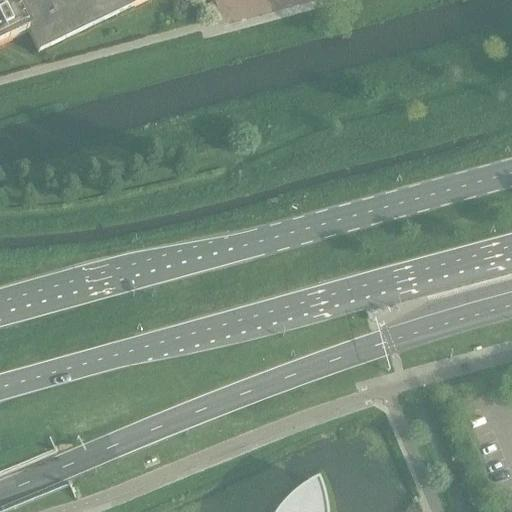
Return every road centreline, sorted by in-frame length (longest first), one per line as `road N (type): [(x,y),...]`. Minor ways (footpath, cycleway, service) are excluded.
road 1 (primary): [(0,388),(511,247)]
road 2 (primary): [(511,172),(0,309)]
